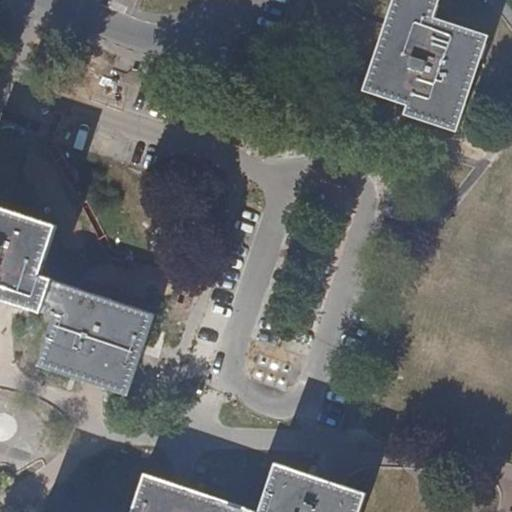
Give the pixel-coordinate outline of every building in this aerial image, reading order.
[(394,0),(362,100),(392,109),(408,114),(406,124),(456,139),(489,44),(433,26),(441,0),(394,0)] [(271,73),(251,67),(245,85),(266,91),(271,73)] [(53,231),(0,213),(0,304),(8,307),(48,321),(33,370),(82,387),(124,401),(151,321),(37,281),(53,231)] [(412,367),(511,392),(511,391),(511,228),(498,284),(431,267),(419,317),(424,318),(412,367)] [(237,511),(184,494),(141,479),(130,511),(357,511),(362,498),(318,482),(272,467),(256,511),(237,511)]
